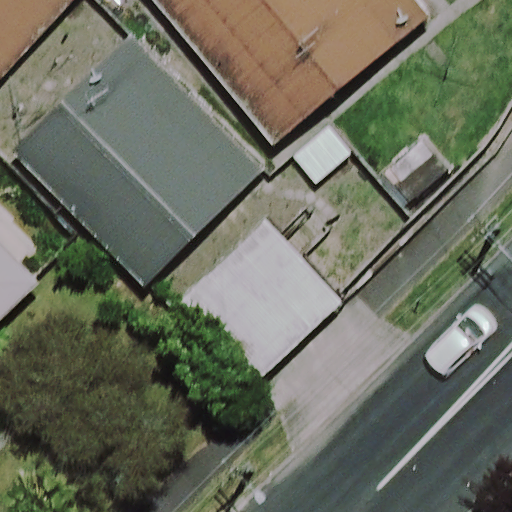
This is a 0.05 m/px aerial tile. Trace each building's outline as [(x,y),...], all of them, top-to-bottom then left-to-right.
[(0,0),(0,78),(73,0),(0,0)] [(406,38),(372,0),(146,0),(276,150),(406,38)] [(260,180),(137,52),(21,164),(144,292),(260,180)] [(337,308),(260,231),(176,315),(253,392),(337,308)] [(0,325),(41,285),(0,244),(0,325)]
